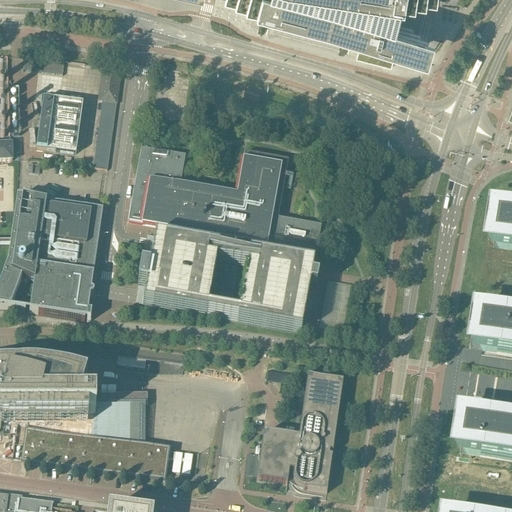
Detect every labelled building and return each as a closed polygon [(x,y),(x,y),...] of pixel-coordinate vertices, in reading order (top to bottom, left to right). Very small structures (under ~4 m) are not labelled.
[(215,0),(212,15),(248,32),(425,79),(431,76),(462,0),(215,0)] [(63,77),(64,63),(25,58),(23,73),(23,72),(63,77)] [(107,172),(121,71),(104,69),(99,102),(102,102),(93,170),(107,172)] [(259,94),(244,90),(243,96),(258,101),(259,94)] [(36,150),(76,156),(83,107),(43,101),(36,150)] [(0,162),(12,162),(11,146),(0,146),(0,162)] [(141,151),(128,223),(316,257),(321,228),(278,220),(288,163),(244,155),(236,198),(180,188),(185,159),(141,151)] [(45,205),(35,203),(35,202),(17,199),(10,239),(10,244),(8,265),(0,285),(0,309),(10,311),(22,280),(34,284),(30,313),(29,313),(29,314),(38,315),(38,316),(67,321),(76,322),(84,324),(85,322),(87,322),(90,323),(91,314),(88,314),(90,298),(91,298),(92,298),(93,298),(93,297),(94,296),(94,295),(94,294),(93,294),(93,293),(92,293),(91,292),(101,226),(103,212),(45,203),(45,205)] [(511,511),(511,210),(505,209),(502,229),(499,250),(511,251),(511,315),(489,311),(486,331),(483,352),(511,356),(511,422),(472,416),(469,436),(466,456),(511,463),(511,511)] [(141,269),(137,288),(146,289),(146,290),(146,289),(145,293),(144,299),(143,305),(142,306),(143,306),(143,307),(258,327),(301,335),(302,332),(309,289),(316,290),(318,281),(311,279),(313,268),(250,256),(249,257),(218,251),(202,248),(155,239),(155,240),(154,240),(153,245),(152,250),(152,251),(153,251),(149,270),(141,269)] [(350,287),(326,283),(318,330),(342,334),(350,287)] [(104,344),(102,355),(118,358),(117,367),(145,371),(146,362),(184,367),(185,355),(103,343),(103,344),(104,344)] [(12,461),(165,483),(168,462),(169,455),(169,452),(169,451),(147,448),(130,446),(131,408),(147,408),(147,396),(100,395),(100,406),(95,406),(95,404),(84,404),(80,404),(80,403),(86,386),(82,385),(82,365),(0,364),(0,428),(17,429),(12,461)] [(266,383),(281,384),(281,373),(266,373),(266,383)] [(299,447),(265,442),(264,442),(258,489),(288,493),(290,483),(292,484),(294,484),(294,485),(294,486),(294,488),(294,489),(294,490),(295,491),(295,492),(296,494),(297,495),(298,495),(299,496),(300,497),(301,498),(302,498),(304,498),(305,499),(321,501),(328,502),(333,466),(330,466),(330,461),(334,462),(337,436),(344,390),(308,385),(299,447)] [(174,455),(169,455),(168,462),(173,462),(172,474),(180,475),(181,463),(183,464),(182,476),(190,477),(192,457),(184,456),(184,461),(182,461),(182,456),(174,455)] [(22,501),(22,499),(0,495),(0,511),(77,511),(78,509),(53,505),(22,501)]
